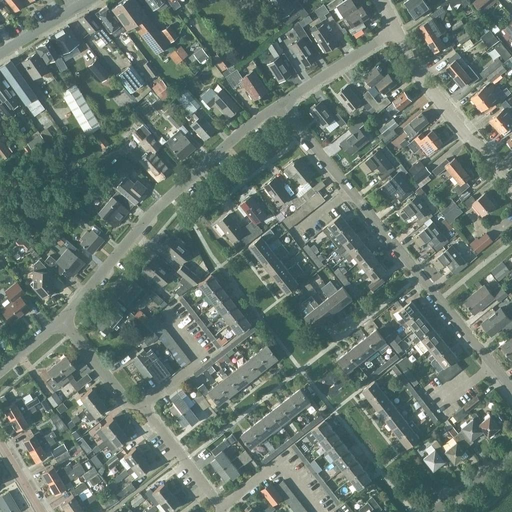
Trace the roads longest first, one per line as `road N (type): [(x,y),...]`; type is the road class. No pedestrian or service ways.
road 1 (residential): [(511,390),(278,104)]
road 2 (residential): [(62,318),(170,197),(278,104)]
road 3 (residential): [(220,511),(140,405),(118,400),(62,318)]
road 4 (residential): [(511,184),(435,99),(396,29)]
road 5 (residential): [(278,104),(396,29)]
